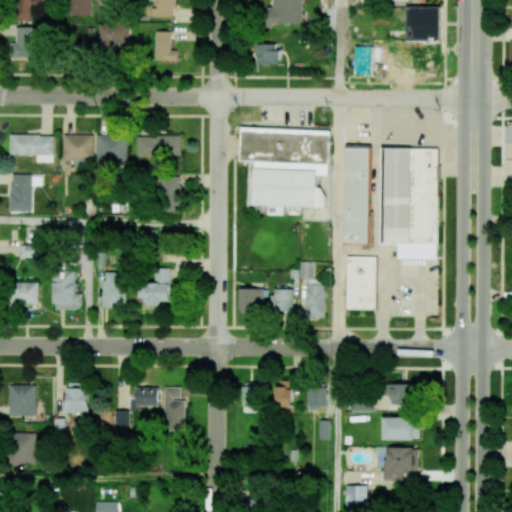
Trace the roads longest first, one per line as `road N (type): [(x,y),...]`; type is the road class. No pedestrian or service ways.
road 1 (residential): [(0,345),(483,349)]
road 2 (residential): [(0,95),(474,98)]
road 3 (secondary): [(474,98),(464,196),(462,511)]
road 4 (secondary): [(482,511),(484,199),(474,98)]
road 5 (residential): [(218,347),(220,0)]
road 6 (residential): [(216,511),(218,347)]
